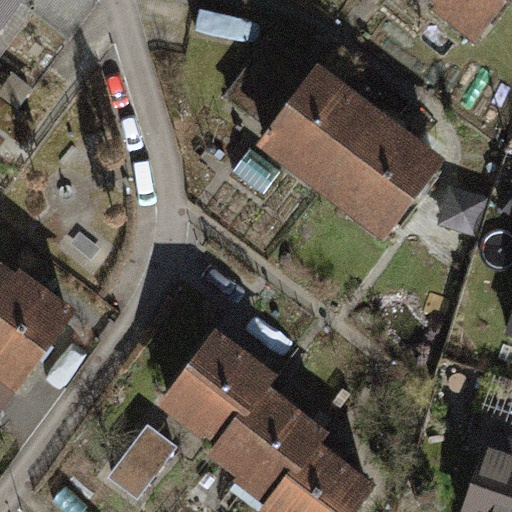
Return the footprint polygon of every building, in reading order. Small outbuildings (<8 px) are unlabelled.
[(0,0),(0,26),(19,0),(0,0)] [(400,0),(468,42),(494,0),(400,0)] [(226,117),(255,139),(305,76),(275,53),(226,117)] [(255,139),(248,149),(309,195),(374,115),(311,68),(305,76),(255,139)] [(374,115),(309,195),(374,245),(437,163),(374,115)] [(227,175),(259,197),(271,180),(240,158),(227,175)] [(488,200),(450,191),(440,234),(479,242),(488,200)] [(71,325),(0,274),(0,403),(10,411),(71,325)] [(214,345),(158,415),(213,459),(263,397),(269,388),(214,345)] [(213,459),(207,466),(260,511),(309,450),(317,440),(263,397),(213,459)] [(172,458),(146,438),(106,490),(133,510),(172,458)] [(511,511),(511,450),(489,444),(468,511),(511,511)] [(260,511),(258,511),(352,511),(366,495),(309,450),(260,511)]
